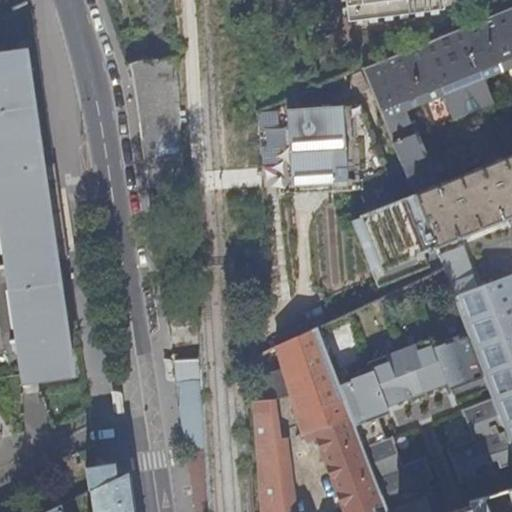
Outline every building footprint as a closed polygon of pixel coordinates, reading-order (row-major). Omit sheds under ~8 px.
[(344,0),(347,21),(441,9),(439,0),(344,0)] [(511,8),(361,70),(412,195),(434,251),(511,218),(511,8)] [(172,37),(142,39),(142,59),(128,63),(130,71),(138,125),(148,192),(181,187),(172,37)] [(68,258),(54,164),(42,165),(39,141),(34,142),(30,111),(34,111),(28,66),(24,67),(21,50),(0,53),(0,233),(21,386),(68,379),(66,364),(70,363),(64,318),(60,318),(55,289),(60,288),(56,260),(68,258)] [(292,183),(347,182),(347,151),(354,151),(355,182),(361,182),(366,182),(386,173),(360,106),(288,110),(290,141),(292,183)] [(347,182),(292,183),(293,193),(317,192),(361,191),(361,182),(355,182),(347,182)] [(434,251),(412,195),(358,217),(359,219),(382,277),(425,260),(429,270),(431,274),(442,269),(437,257),(434,251)] [(382,277),(359,219),(350,222),(379,294),(429,270),(425,260),(382,277)] [(511,277),(511,274),(477,290),(460,249),(437,257),(442,269),(446,274),(469,334),(485,374),(494,399),(511,445),(511,277)] [(384,504),(363,449),(339,384),(318,328),(278,346),(304,435),(306,434),(309,443),(318,439),(346,511),(375,511),(375,508),(384,504)] [(404,466),(392,438),(385,440),(376,417),(387,413),(385,407),(447,382),(449,388),(485,374),(469,334),(451,341),(450,338),(435,344),(433,340),(416,346),(415,343),(386,354),(387,358),(370,364),(371,368),(357,373),(358,377),(339,384),(363,449),(384,504),(387,511),(473,511),(473,508),(463,511),(433,511),(428,497),(435,494),(430,481),(435,479),(426,457),(404,466)] [(186,448),(204,447),(198,356),(173,357),(186,448)] [(511,464),(511,445),(494,399),(463,410),(475,439),(448,449),(462,484),(478,477),(476,469),(499,460),(502,468),(511,464)] [(254,403),(262,511),(286,511),(280,464),(272,402),(254,403)] [(298,511),(292,463),(280,464),(286,511),(298,511)] [(134,511),(133,504),(129,474),(101,487),(84,495),(86,511),(134,511)] [(471,503),(473,508),(473,511),(511,511),(511,489),(508,491),(511,500),(511,511),(489,511),(484,499),(471,503)]
